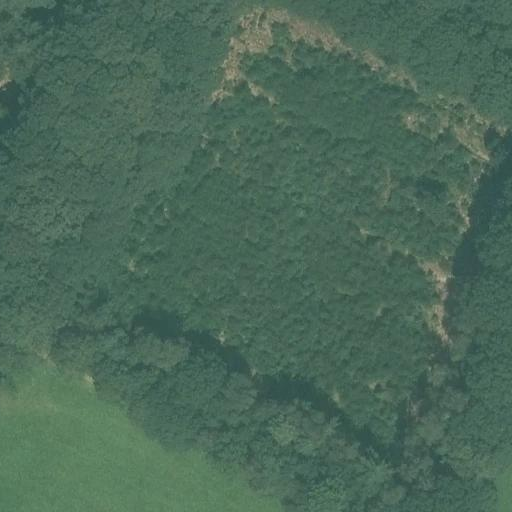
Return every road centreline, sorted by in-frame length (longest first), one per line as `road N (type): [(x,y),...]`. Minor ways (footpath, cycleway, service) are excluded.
road 1 (track): [(155,0),(0,282)]
road 2 (track): [(352,0),(511,69)]
